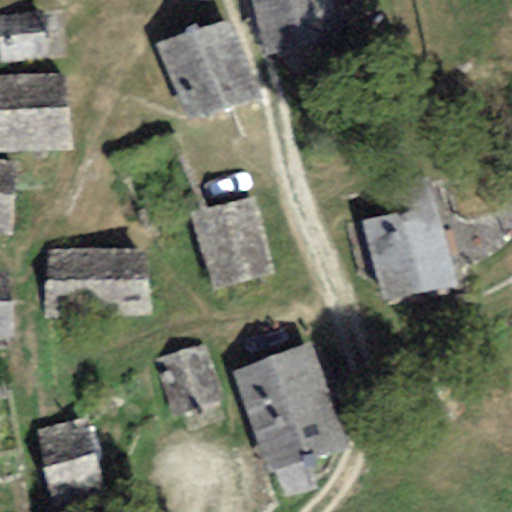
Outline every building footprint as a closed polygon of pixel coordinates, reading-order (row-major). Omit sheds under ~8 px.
[(330,0),(248,0),(263,61),(340,43),(330,0)] [(44,15),(0,20),(0,67),(49,63),(44,15)] [(226,27),(160,53),(192,133),(258,107),(226,27)] [(64,80),(0,81),(0,157),(66,156),(64,80)] [(172,141),(112,162),(149,230),(190,216),(199,213),(172,141)] [(15,166),(0,164),(0,239),(7,241),(15,166)] [(357,196),(381,309),(455,294),(431,180),(357,196)] [(255,201),(190,216),(212,298),(273,279),(255,201)] [(142,256),(47,252),(45,315),(143,318),(142,256)] [(3,281),(0,280),(0,342),(10,342),(3,281)] [(310,349),(233,377),(270,480),(347,452),(310,349)] [(204,350),(153,364),(175,417),(222,403),(204,350)] [(85,424),(34,434),(51,511),(64,511),(104,501),(85,424)]
